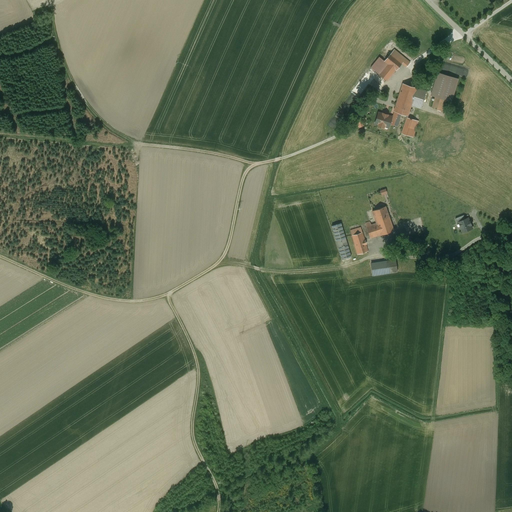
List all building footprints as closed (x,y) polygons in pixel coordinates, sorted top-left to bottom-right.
[(394,49),(384,61),(379,57),(370,68),(387,81),(402,63),(406,67),(410,63),(394,49)] [(447,53),(445,59),(462,64),(463,58),(447,53)] [(435,96),(441,74),(437,73),(430,95),(435,96)] [(458,79),(441,74),(435,96),(446,100),(451,101),(458,79)] [(403,83),(394,111),(401,113),(407,116),(411,105),(416,88),(403,83)] [(426,91),(416,88),(411,105),(421,108),(426,91)] [(435,96),(432,108),(443,111),(446,100),(435,96)] [(387,115),(383,113),(382,113),(382,114),(378,112),(375,123),(379,124),(378,125),(384,127),(384,126),(388,127),(389,123),(390,123),(390,124),(397,126),(401,113),(394,111),(396,112),(393,120),(390,120),(391,117),(387,115),(388,115),(387,114),(387,115)] [(418,121),(407,117),(401,133),(413,137),(418,121)] [(361,120),(355,122),(358,128),(363,125),(361,120)] [(385,206),(372,211),(375,220),(382,217),(383,222),(390,220),(385,206)] [(459,222),(463,232),(472,229),(471,225),(472,225),(470,222),(468,218),(465,219),(464,215),(455,218),(457,223),(459,222)] [(390,220),(383,222),(382,217),(375,220),(376,223),(380,235),(394,230),(390,220)] [(376,223),(371,225),(370,222),(365,223),(370,238),(380,235),(376,223)] [(351,257),(340,223),(331,226),(342,259),(351,257)] [(362,232),(351,235),(357,255),(368,251),(366,244),(362,232)] [(395,260),(371,263),(372,275),(397,271),(395,260)]
